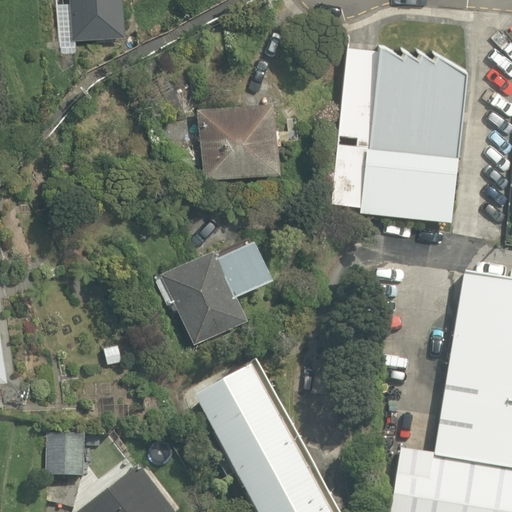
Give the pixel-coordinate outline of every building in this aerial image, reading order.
[(68,0),(71,40),(124,36),(120,0),(68,0)] [(473,52),(346,38),(327,209),(454,223),(473,52)] [(268,105),(194,109),(199,178),(272,174),(268,105)] [(156,311),(172,303),(191,342),(249,313),(240,295),(275,277),(251,227),(157,275),(141,283),(156,311)] [(511,280),(464,274),(434,457),(511,470),(511,280)] [(0,383),(9,382),(0,336),(0,383)] [(196,400),(254,511),(334,511),(259,367),(196,400)] [(85,437),(47,435),(45,479),(83,481),(85,437)] [(511,511),(511,470),(434,457),(399,451),(390,511),(511,511)] [(99,499),(77,511),(163,511),(131,460),(90,486),(99,499)]
